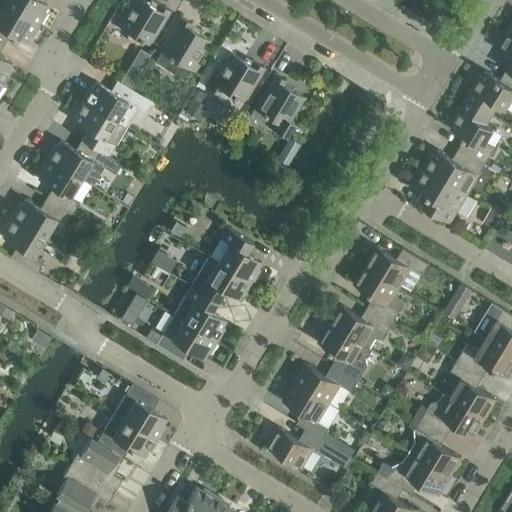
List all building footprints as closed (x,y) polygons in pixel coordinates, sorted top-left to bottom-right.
[(48,4),(40,0),(0,0),(0,1),(4,4),(39,25),(46,12),(44,10),(48,4)] [(138,37),(150,44),(170,10),(159,3),(157,7),(144,0),(133,0),(118,25),(129,32),(127,35),(127,38),(128,40),(131,42),(134,41),(136,40),(138,37)] [(29,36),(31,37),(39,25),(4,4),(0,11),(0,39),(6,30),(25,42),(29,36)] [(181,16),(160,51),(161,52),(156,60),(186,79),(210,40),(189,27),(192,23),(181,16)] [(511,31),(508,29),(500,42),(503,44),(499,50),(511,57),(511,71),(511,31)] [(251,65),(231,52),(209,88),(218,94),(216,98),(238,112),(265,67),(254,60),(251,65)] [(12,63),(0,55),(0,81),(3,83),(11,70),(9,69),(12,63)] [(506,82),(487,70),(483,76),(480,75),(466,98),(493,114),(499,104),(506,109),(511,99),(511,71),(506,82)] [(125,73),(120,81),(122,83),(130,88),(136,79),(125,73)] [(286,80),(275,73),(251,114),(260,120),(261,122),(270,128),(273,127),(286,135),(294,122),(291,120),(304,97),(284,84),(286,80)] [(147,85),(136,79),(132,87),(143,93),(147,85)] [(122,83),(116,93),(97,81),(93,88),(90,86),(83,99),(126,125),(138,106),(146,111),(152,101),(130,88),(122,83)] [(193,97),(185,110),(199,119),(207,106),(193,97)] [(495,128),(487,124),(493,114),(466,98),(452,121),(455,122),(451,129),(470,140),(464,151),(486,164),(496,147),(487,141),(495,128)] [(75,112),(77,113),(74,119),(93,131),(87,141),(108,154),(126,125),(83,99),(75,112)] [(299,143),(290,138),(285,146),(294,151),(299,143)] [(55,145),(47,157),(81,178),(92,185),(103,166),(102,165),(108,154),(87,141),(80,151),(61,140),(57,146),(55,145)] [(459,188),(468,193),(486,164),(464,151),(458,161),(439,149),(435,155),(433,154),(425,167),(459,188)] [(39,170),(42,172),(38,178),(57,189),(51,200),(73,213),(79,202),(70,197),(81,178),(47,157),(39,170)] [(429,209),(451,222),(468,193),(459,188),(425,167),(417,180),(420,181),(416,187),(435,199),(429,209)] [(127,192),(121,202),(128,206),(134,196),(127,192)] [(45,210),(26,198),(22,205),(20,203),(12,216),(46,237),(57,218),(66,223),(73,213),(51,200),(45,210)] [(493,230),(502,216),(492,209),(483,224),(493,230)] [(4,229),(6,230),(3,236),(22,248),(16,258),(37,271),(44,261),(35,255),(46,237),(12,216),(4,229)] [(177,221),(170,232),(183,239),(189,229),(177,221)] [(260,269),(258,267),(261,261),(242,249),(249,239),(227,226),(220,237),(229,242),(218,261),(252,282),(260,269)] [(412,292),(430,263),(408,250),(402,261),(377,245),(366,264),(401,286),(412,292)] [(158,248),(151,261),(156,264),(164,252),(158,248)] [(219,288),(238,299),(242,293),(245,294),(252,282),(218,261),(209,255),(191,285),(213,298),(219,288)] [(354,283),(379,299),(373,309),(394,322),(406,302),(395,295),(401,286),(366,264),(354,283)] [(430,264),(424,274),(435,281),(441,271),(430,264)] [(129,285),(139,291),(144,282),(134,276),(129,285)] [(226,320),(207,308),(213,298),(191,285),(174,314),(217,340),(225,327),(222,326),(226,320)] [(481,321),(492,328),(486,338),(511,353),(511,327),(508,325),(511,317),(511,313),(493,302),(481,321)] [(367,319),(342,304),(330,323),(371,347),(375,340),(383,341),(394,322),(373,309),(367,319)] [(126,308),(121,317),(132,324),(137,315),(126,308)] [(207,351),(209,353),(217,340),(174,314),(161,335),(156,343),(183,359),(189,349),(203,358),(207,351)] [(319,342),(344,357),(338,367),(359,380),(367,367),(365,360),(372,348),(371,347),(330,323),(319,342)] [(151,329),(146,337),(156,343),(161,335),(151,329)] [(433,332),(428,340),(438,347),(443,339),(433,332)] [(479,350),(468,343),(457,360),(479,373),(485,363),(510,378),(511,374),(511,353),(486,338),(479,350)] [(417,357),(428,364),(438,349),(427,342),(417,357)] [(404,353),(398,363),(408,369),(414,359),(404,353)] [(451,371),(462,377),(451,396),(486,417),(497,398),(473,383),(479,373),(457,360),(451,371)] [(331,378),(306,362),(295,381),(330,403),(341,384),(352,391),(359,380),(338,367),(331,378)] [(102,367),(97,376),(105,381),(111,372),(102,367)] [(283,400),(308,415),(302,426),(311,431),(323,439),(330,428),(319,421),(330,403),(295,381),(283,400)] [(386,382),(381,392),(390,398),(396,388),(386,382)] [(154,396),(132,383),(114,412),(158,438),(166,425),(163,424),(167,418),(148,406),(154,396)] [(449,421),(474,436),(486,417),(451,396),(445,393),(439,404),(432,405),(428,411),(421,406),(416,415),(443,431),(449,421)] [(148,449),(150,451),(158,438),(114,412),(97,441),(119,454),(125,444),(144,456),(148,449)] [(462,457),(437,441),(443,431),(416,415),(408,428),(414,432),(415,442),(410,451),(451,476),(462,457)] [(60,419),(54,428),(64,434),(70,425),(60,419)] [(380,421),(378,425),(379,430),(383,432),(388,431),(391,427),(390,422),(385,419),(380,421)] [(86,421),(81,431),(91,437),(97,427),(86,421)] [(304,441),(280,426),(268,446),(303,467),(314,448),(345,466),(352,456),(323,439),(311,431),(304,441)] [(82,452),(79,450),(70,464),(115,490),(122,479),(114,474),(120,464),(115,461),(119,454),(97,441),(91,437),(82,452)] [(349,439),(343,450),(352,455),(359,445),(349,439)] [(386,477),(399,485),(408,490),(414,480),(439,495),(451,476),(410,451),(402,463),(392,467),(386,476),(386,477)] [(25,460),(20,469),(29,475),(32,469),(30,463),(25,460)] [(383,462),(378,471),(386,476),(392,467),(383,462)] [(93,507),(95,504),(100,497),(108,502),(115,490),(70,464),(62,477),(65,479),(56,494),(84,511),(88,504),(93,507)] [(372,482),(383,489),(371,508),(377,511),(416,511),(418,510),(393,495),(399,485),(386,477),(378,472),(372,482)] [(204,488),(202,490),(196,486),(185,506),(174,499),(166,511),(206,511),(216,495),(204,488)] [(511,511),(511,490),(499,511),(501,511),(511,511)] [(228,506),(229,503),(216,495),(206,511),(232,511),(234,509),(228,506)] [(70,511),(55,503),(49,511),(70,511)]
